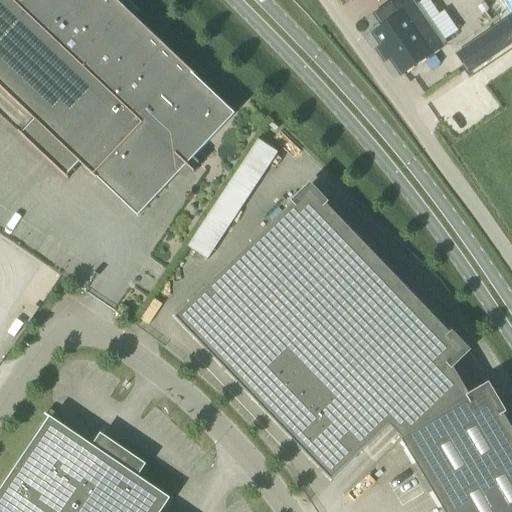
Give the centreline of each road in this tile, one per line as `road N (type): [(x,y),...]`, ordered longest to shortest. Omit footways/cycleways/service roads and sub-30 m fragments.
road 1 (secondary): [(233,0),(380,157),(511,340)]
road 2 (unclassified): [(287,511),(231,440),(159,375),(94,332),(70,328),(47,342),(0,412)]
road 3 (secondary): [(511,304),(395,144),(262,0)]
road 4 (unclassified): [(511,251),(328,0)]
road 5 (unknown): [(94,332),(106,240),(0,175)]
